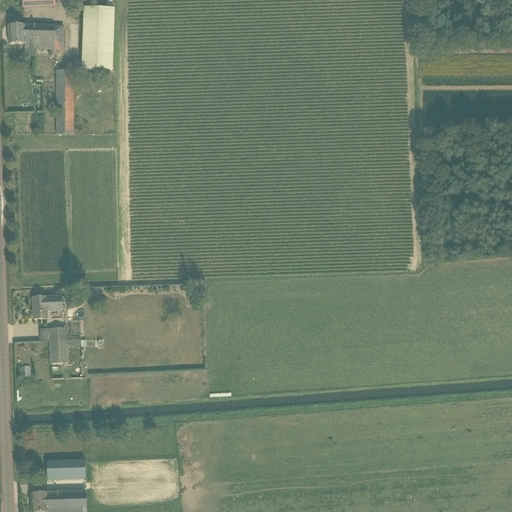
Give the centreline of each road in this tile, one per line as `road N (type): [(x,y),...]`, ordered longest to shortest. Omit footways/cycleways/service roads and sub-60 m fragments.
road 1 (track): [(5,432),(511,394)]
road 2 (track): [(411,0),(420,267)]
road 3 (tertiary): [(8,511),(0,278)]
